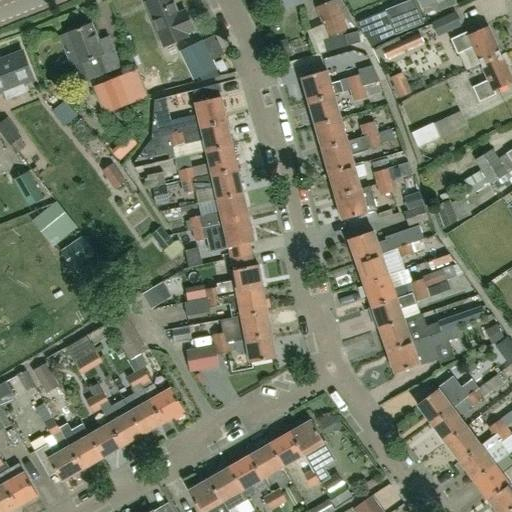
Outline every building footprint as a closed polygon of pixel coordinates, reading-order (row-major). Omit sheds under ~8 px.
[(186,9),(178,12),(172,0),(152,0),(146,3),(157,33),(164,48),(190,38),(189,35),(196,32),(186,9)] [(356,32),(343,36),(342,34),(349,32),(335,0),(334,0),(315,8),(329,39),(323,41),(326,53),(346,47),(359,43),(356,32)] [(414,0),(413,0),(386,10),(394,31),(422,20),(414,0)] [(417,0),(421,12),(447,0),(417,0)] [(455,12),(431,23),(438,37),(461,26),(455,12)] [(373,47),(380,44),(368,18),(357,23),(373,47)] [(99,41),(93,25),(61,38),(72,66),(77,64),(84,82),(121,68),(109,38),(99,41)] [(480,65),(499,55),(487,27),(469,35),(468,31),(450,39),(458,55),(472,49),(480,65)] [(420,33),(382,50),(383,53),(378,55),(380,60),(386,57),(387,60),(425,43),(420,33)] [(180,52),(194,81),(200,78),(202,82),(221,76),(214,61),(225,56),(216,35),(204,41),(203,40),(180,52)] [(286,39),(270,43),(274,60),(290,56),(286,39)] [(36,82),(24,52),(2,61),(3,66),(0,66),(0,94),(6,93),(9,101),(28,94),(25,86),(36,82)] [(499,55),(480,65),(487,81),(472,88),(479,103),(496,95),(494,90),(511,82),(499,55)] [(360,71),(361,74),(365,87),(379,83),(374,70),(373,67),(360,71)] [(357,91),(365,88),(365,87),(361,74),(347,79),(347,80),(341,82),(340,81),(330,84),(326,72),(302,79),(309,103),(333,96),(350,91),(350,90),(356,88),(357,91)] [(142,78),(148,94),(162,88),(156,73),(142,78)] [(403,75),(392,80),(401,100),(412,95),(403,75)] [(123,76),(107,82),(110,90),(102,93),(109,111),(133,102),(123,76)] [(178,96),(201,90),(198,81),(176,87),(178,96)] [(368,98),(365,88),(357,91),(356,88),(350,90),(350,91),(353,102),(368,98)] [(333,96),(309,103),(316,127),(340,120),(333,96)] [(184,131),(228,122),(222,98),(196,102),(199,116),(167,123),(168,124),(156,126),(158,137),(171,134),(171,132),(177,130),(178,135),(184,134),(184,131)] [(447,127),(472,116),(466,102),(441,113),(447,127)] [(23,138),(8,118),(0,123),(0,133),(10,147),(12,145),(19,153),(26,148),(20,140),(23,138)] [(346,144),(340,120),(316,127),(322,150),(346,144)] [(171,134),(158,137),(138,141),(145,159),(177,152),(175,146),(204,140),(206,152),(233,146),(228,122),(184,131),(184,134),(178,135),(177,130),(171,132),(171,134)] [(376,135),(378,135),(375,122),(360,126),(363,138),(369,136),(370,138),(376,136),(376,135)] [(433,123),(411,134),(418,150),(440,139),(433,123)] [(346,144),(322,150),(329,174),(353,167),(349,154),(381,145),(378,135),(376,135),(376,136),(370,138),(369,136),(363,138),(364,139),(346,144)] [(238,169),(233,146),(206,152),(211,175),(238,169)] [(511,149),(506,153),(508,157),(500,161),(492,149),(474,160),(480,170),(486,178),(490,185),(508,175),(510,178),(511,177),(511,149)] [(444,170),(462,160),(456,150),(438,160),(444,170)] [(411,175),(408,163),(398,166),(402,178),(411,175)] [(126,183),(113,164),(102,171),(116,190),(126,183)] [(195,179),(192,167),(178,170),(180,180),(187,179),(188,183),(194,182),(194,180),(195,179)] [(359,189),(353,167),(329,174),(336,198),(371,188),(370,186),(359,189)] [(187,179),(180,180),(183,195),(196,192),(197,193),(214,189),(216,200),(243,194),(238,169),(211,175),(195,179),(194,180),(194,182),(188,183),(187,179)] [(384,186),(392,183),(388,169),(373,173),(377,185),(383,183),(384,186)] [(469,188),(486,178),(480,170),(464,180),(469,188)] [(44,198),(28,171),(13,180),(28,207),(44,198)] [(149,189),(166,185),(163,172),(146,176),(149,189)] [(395,192),(392,183),(384,186),(383,183),(377,185),(380,196),(395,192)] [(152,189),(156,206),(170,203),(166,186),(152,189)] [(378,210),(371,188),(336,198),(343,222),(366,215),(366,214),(378,210)] [(190,220),(185,221),(186,226),(188,231),(190,230),(192,229),(198,228),(199,230),(202,230),(205,229),(205,227),(227,223),(237,221),(248,219),(246,207),(243,194),(230,197),(216,200),(219,211),(204,215),(189,219),(190,220)] [(409,210),(423,205),(420,199),(407,204),(409,210)] [(436,206),(443,228),(458,223),(451,201),(436,206)] [(57,202),(33,221),(49,242),(56,237),(60,242),(78,228),(57,202)] [(423,205),(403,213),(408,227),(428,220),(423,205)] [(192,229),(195,242),(201,240),(208,239),(209,245),(210,252),(219,249),(228,247),(229,253),(231,259),(242,257),(253,255),(250,243),(253,243),(251,231),(248,219),(227,223),(205,227),(205,229),(199,230),(198,228),(192,229)] [(174,243),(161,226),(150,235),(163,252),(174,243)] [(373,232),(348,240),(356,263),(381,255),(398,249),(412,244),(423,240),(419,226),(384,238),(385,241),(377,244),(373,232)] [(83,236),(61,251),(73,269),(95,255),(83,236)] [(412,244),(398,249),(401,258),(415,253),(412,244)] [(233,271),(235,281),(217,284),(217,287),(205,290),(206,299),(263,289),(258,266),(255,267),(253,255),(231,259),(233,271)] [(381,255),(356,263),(364,286),(388,277),(381,255)] [(392,289),(388,277),(364,286),(371,307),(427,288),(427,287),(464,274),(457,265),(423,277),(423,279),(392,289)] [(160,301),(180,288),(171,273),(150,285),(160,301)] [(108,274),(88,288),(99,303),(120,290),(108,274)] [(371,307),(379,330),(404,322),(400,311),(417,305),(416,302),(441,293),(438,284),(427,288),(371,307)] [(197,301),(206,299),(205,290),(204,287),(195,289),(197,301)] [(263,289),(206,299),(197,301),(188,303),(185,303),(187,317),(211,313),(210,309),(230,305),(232,319),(268,313),(263,289)] [(188,303),(197,301),(195,289),(185,290),(188,303)] [(481,308),(458,316),(461,325),(484,317),(481,308)] [(272,336),(268,313),(232,319),(223,321),(226,332),(215,334),(217,345),(227,343),(247,340),(272,336)] [(379,330),(386,351),(414,341),(421,339),(427,337),(442,332),(439,324),(427,328),(423,315),(404,322),(379,330)] [(129,362),(146,352),(126,317),(108,327),(129,362)] [(505,337),(500,327),(498,324),(490,328),(497,341),(505,337)] [(173,340),(173,342),(191,339),(188,327),(171,330),(173,340)] [(386,351),(395,375),(429,363),(424,349),(457,338),(453,327),(442,332),(427,337),(421,339),(414,341),(386,351)] [(217,345),(218,355),(236,351),(236,354),(249,352),(251,364),(277,359),(272,336),(217,345)] [(74,362),(94,350),(87,337),(66,349),(74,362)] [(190,373),(218,368),(214,347),(186,352),(190,373)] [(511,347),(502,355),(509,365),(511,362),(511,347)] [(59,384),(46,362),(33,369),(46,392),(59,384)] [(143,368),(134,373),(142,387),(151,382),(143,368)] [(93,396),(101,409),(110,404),(90,369),(81,374),(94,396),(93,396)] [(26,370),(17,376),(23,385),(27,392),(36,387),(26,370)] [(142,387),(134,373),(126,378),(134,391),(142,387)] [(23,385),(17,376),(4,383),(10,393),(23,385)] [(498,376),(466,399),(459,404),(431,425),(445,443),(466,428),(458,417),(503,383),(498,376)] [(417,406),(431,425),(459,404),(466,399),(479,389),(473,380),(462,388),(454,378),(417,406)] [(0,385),(0,398),(10,393),(4,383),(0,385)] [(150,402),(163,424),(184,413),(171,390),(161,396),(154,384),(144,390),(151,402),(150,402)] [(144,390),(142,387),(134,391),(137,396),(124,403),(130,413),(143,436),(163,424),(150,402),(151,402),(144,390)] [(101,409),(93,396),(85,401),(93,414),(101,409)] [(0,430),(11,424),(0,405),(0,430)] [(506,427),(507,428),(511,424),(511,409),(488,429),(494,436),(506,427)] [(130,413),(110,425),(123,448),(143,436),(130,413)] [(52,420),(60,432),(69,427),(62,414),(52,420)] [(60,432),(52,420),(45,424),(52,437),(60,432)] [(311,421),(290,433),(304,456),(312,470),(319,482),(319,484),(328,478),(320,465),(313,469),(310,464),(329,453),(311,421)] [(123,448),(110,425),(89,437),(102,459),(123,448)] [(511,434),(507,428),(506,427),(494,436),(480,447),(459,462),(473,480),(508,454),(500,444),(511,434)] [(466,428),(445,443),(459,462),(480,447),(466,428)] [(283,467),(304,456),(290,433),(270,444),(283,467)] [(102,459),(89,437),(69,448),(82,471),(102,459)] [(82,471),(69,448),(55,456),(48,444),(35,452),(49,478),(56,474),(61,483),(82,471)] [(283,467),(270,444),(251,455),(264,478),(283,467)] [(251,455),(229,468),(243,491),(253,485),(258,494),(269,487),(264,478),(251,455)] [(494,466),(473,480),(487,499),(511,480),(511,461),(507,455),(494,466)] [(3,462),(0,457),(0,477),(17,508),(37,497),(24,473),(18,464),(10,468),(6,461),(3,462)] [(229,468),(209,480),(227,511),(239,511),(236,507),(248,500),(243,491),(229,468)] [(319,482),(312,470),(303,475),(310,487),(319,482)] [(0,511),(10,511),(17,508),(0,477),(0,511)] [(324,489),(335,507),(352,497),(341,478),(324,489)] [(227,511),(209,480),(187,492),(198,511),(227,511)] [(511,480),(487,499),(496,511),(509,511),(511,510),(511,480)] [(360,497),(367,511),(385,511),(393,509),(382,487),(360,497)] [(272,492),(279,506),(287,501),(280,488),(272,492)] [(262,498),(270,511),(279,506),(272,492),(262,498)] [(309,511),(332,511),(335,510),(328,499),(309,511)]
